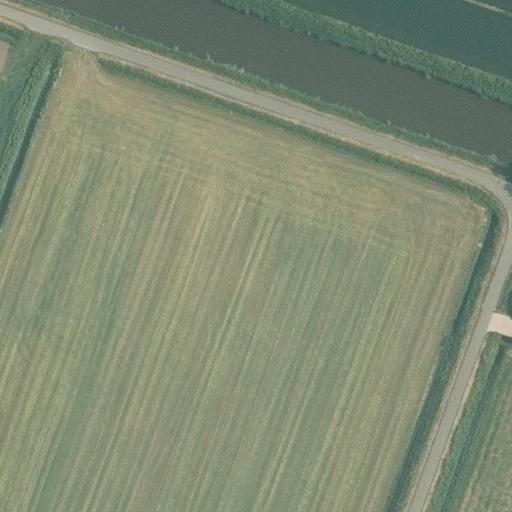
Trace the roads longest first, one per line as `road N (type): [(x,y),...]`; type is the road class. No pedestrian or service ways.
road 1 (unclassified): [(511,187),(486,169),(4,0)]
road 2 (unclassified): [(416,511),(511,247)]
